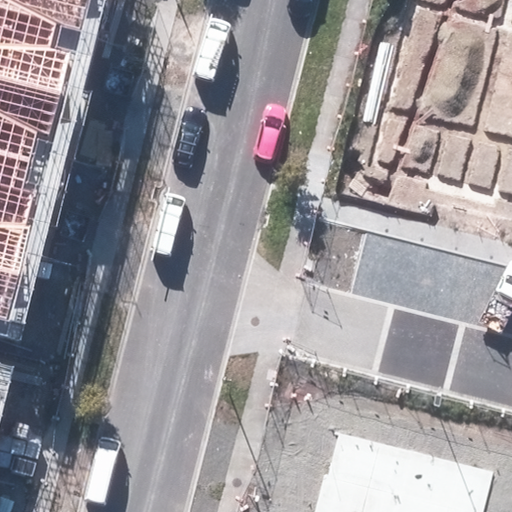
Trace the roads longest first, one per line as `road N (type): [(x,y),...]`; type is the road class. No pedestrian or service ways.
road 1 (residential): [(197,281),(511,364)]
road 2 (residential): [(267,0),(197,281)]
road 3 (residential): [(197,281),(137,511)]
